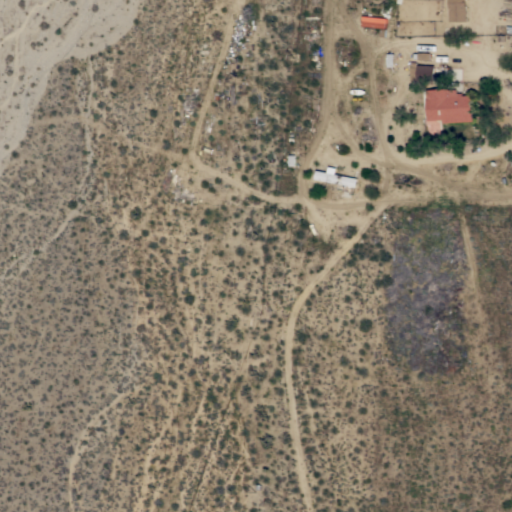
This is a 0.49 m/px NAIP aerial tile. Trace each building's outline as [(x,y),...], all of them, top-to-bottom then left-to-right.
[(449,22),(449,0),(466,0),(466,22),(449,22)] [(386,18),(385,28),(361,25),(362,15),(386,18)] [(416,79),(410,79),(411,68),(417,68),(417,65),(434,66),(433,82),(416,81),(416,79)] [(442,120),(427,121),(426,100),(427,100),(426,91),(448,89),(448,92),(456,92),(456,94),(461,93),(462,96),(470,95),(472,121),(442,123),(442,120)] [(335,189),(336,183),(315,179),(316,170),(327,172),(328,166),(336,168),(334,174),(357,178),(356,187),(353,186),(352,192),(335,189)]
